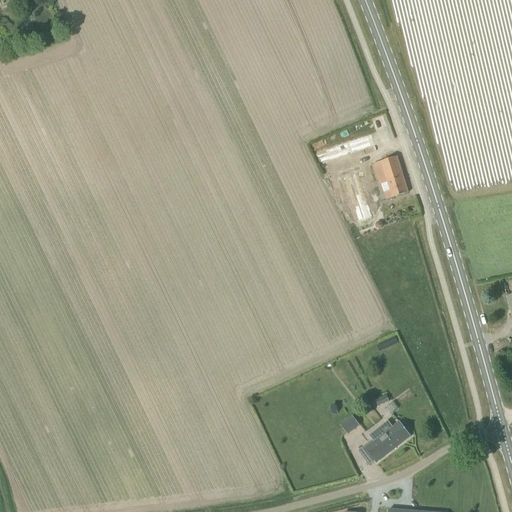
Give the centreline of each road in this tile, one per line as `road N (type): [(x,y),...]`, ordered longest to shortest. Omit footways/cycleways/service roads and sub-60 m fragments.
road 1 (primary): [(502,431),(417,142),(364,0)]
road 2 (unclassified): [(285,511),(368,491),(502,431)]
